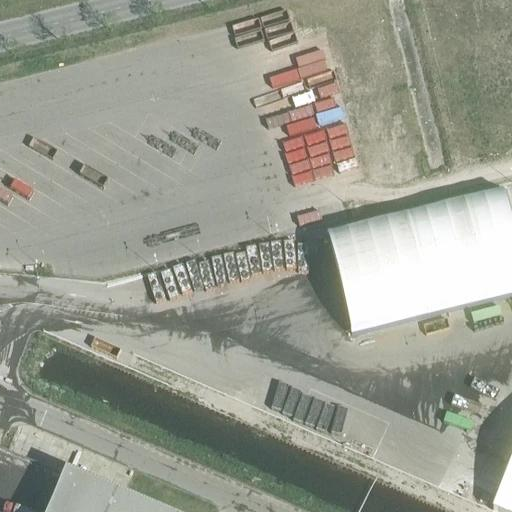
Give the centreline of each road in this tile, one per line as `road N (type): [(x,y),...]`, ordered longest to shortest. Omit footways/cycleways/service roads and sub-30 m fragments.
road 1 (unknown): [(0,401),(252,511)]
road 2 (unclassified): [(0,40),(148,0)]
